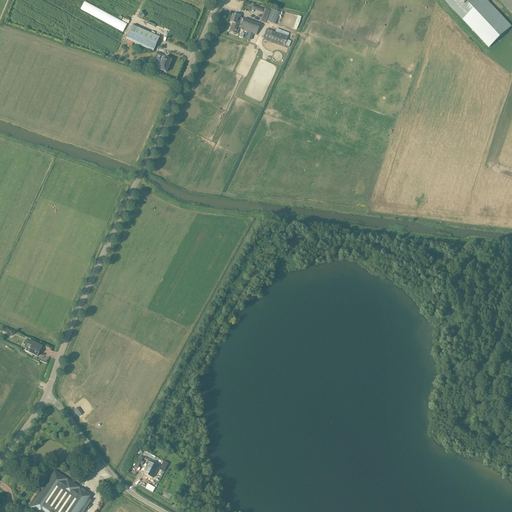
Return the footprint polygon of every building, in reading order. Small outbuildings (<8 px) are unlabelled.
[(511,26),(486,0),(444,0),(488,47),(511,26)] [(511,0),(499,0),(504,5),(511,13),(511,0)] [(80,10),(123,32),(128,23),(85,1),(80,10)] [(265,9),(260,21),(265,23),(270,10),(265,9)] [(272,9),(267,21),(275,24),(280,12),(272,9)] [(232,23),(229,31),(236,34),(239,27),(240,27),(239,29),(244,30),(248,32),(249,32),(253,22),(243,19),(240,18),(241,15),(235,13),(234,15),(232,15),(230,22),(232,23)] [(159,37),(132,25),(126,39),(153,51),(159,37)] [(266,29),(263,38),(284,46),(284,45),(287,40),(288,37),(266,29)] [(230,41),(228,47),(236,50),(238,44),(230,41)] [(158,69),(166,72),(171,61),(161,56),(162,55),(157,53),(154,59),(161,62),(158,69)] [(28,352),(37,357),(42,347),(30,341),(27,346),(30,348),(28,352)] [(79,416),(83,414),(78,407),(74,409),(79,416)] [(139,456),(133,469),(139,472),(146,460),(139,456)] [(150,462),(143,474),(149,478),(156,465),(150,462)] [(167,465),(163,462),(159,469),(164,472),(167,465)] [(80,511),(92,496),(55,471),(30,508),(35,511),(80,511)] [(148,484),(145,489),(153,492),(155,487),(148,484)]
